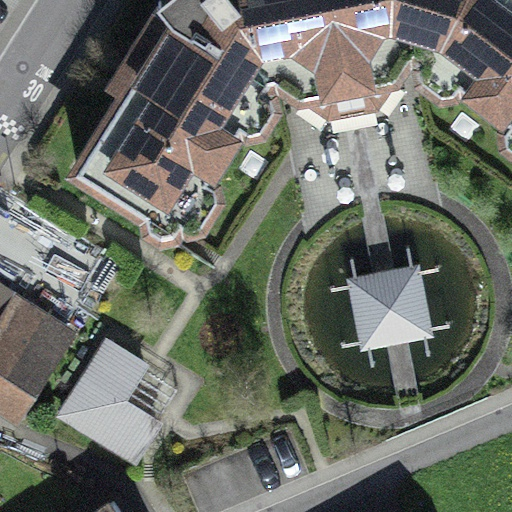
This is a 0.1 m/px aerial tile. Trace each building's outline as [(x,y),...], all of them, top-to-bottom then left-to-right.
[(416,42),(408,0),(162,0),(159,3),(174,16),(79,169),(148,213),(152,226),(161,232),(174,230),(182,218),(175,204),(189,179),(207,178),(242,126),(235,108),(246,89),(263,89),(270,81),(269,70),(301,65),(308,99),(334,114),(377,106),(392,83),(386,48),(416,42)] [(511,0),(408,0),(416,42),(419,50),(429,56),(440,55),(445,50),(463,64),(461,83),(511,118),(511,0)] [(415,109),(375,123),(373,115),(295,142),(317,208),(435,168),(415,109)] [(421,264),(348,277),(361,350),(434,337),(421,264)] [(0,406),(16,416),(68,333),(18,302),(0,331),(0,406)] [(144,366),(108,343),(64,415),(135,460),(158,424),(122,402),(144,366)] [(120,511),(114,503),(101,511),(120,511)]
